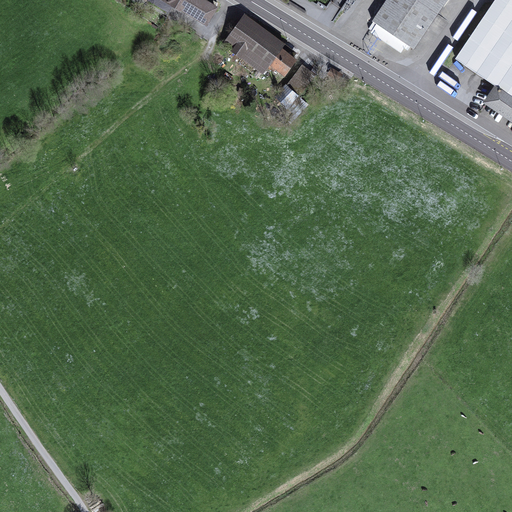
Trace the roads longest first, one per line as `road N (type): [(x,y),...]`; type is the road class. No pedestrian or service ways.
road 1 (primary): [(511,160),(250,0)]
road 2 (residential): [(84,511),(0,391)]
